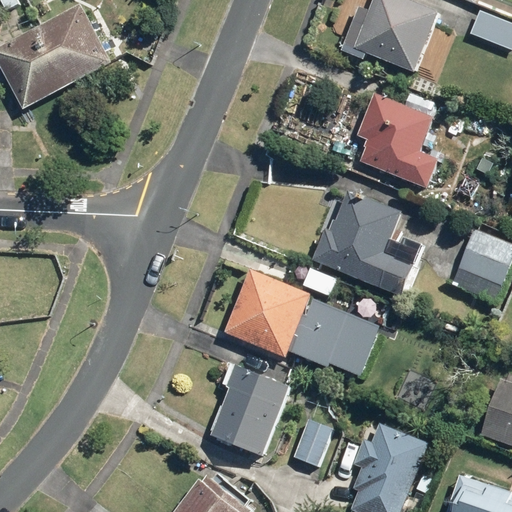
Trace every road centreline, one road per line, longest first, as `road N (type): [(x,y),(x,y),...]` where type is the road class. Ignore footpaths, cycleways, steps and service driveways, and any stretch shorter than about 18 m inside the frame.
road 1 (residential): [(161,222),(119,351),(52,452),(0,508)]
road 2 (residential): [(243,0),(161,222)]
road 3 (residential): [(161,222),(0,209)]
